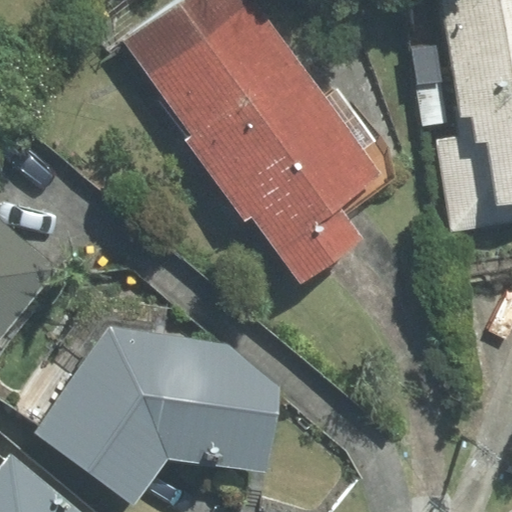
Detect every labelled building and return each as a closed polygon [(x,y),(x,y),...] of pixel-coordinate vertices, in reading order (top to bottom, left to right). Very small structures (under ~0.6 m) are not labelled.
[(352,170),(234,0),(152,0),(101,35),(168,132),(162,136),(219,219),(223,216),(268,281),(336,234),(311,198),(352,170)] [(511,0),(414,0),(435,136),(421,138),(435,229),(511,217),(511,0)] [(0,322),(45,270),(0,231),(0,322)] [(93,324),(10,431),(107,505),(143,456),(243,471),(253,383),(211,342),(93,324)] [(0,511),(63,511),(0,456),(0,511)]
